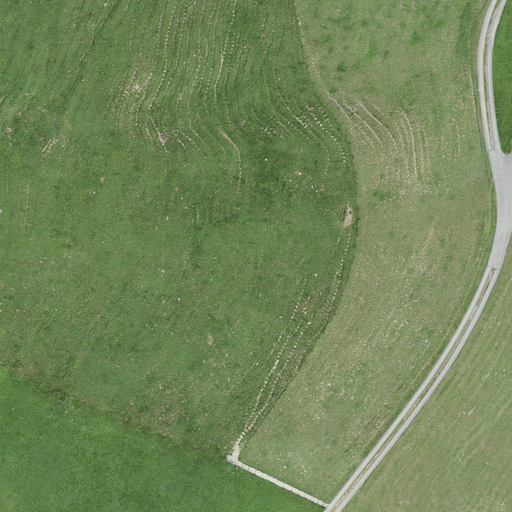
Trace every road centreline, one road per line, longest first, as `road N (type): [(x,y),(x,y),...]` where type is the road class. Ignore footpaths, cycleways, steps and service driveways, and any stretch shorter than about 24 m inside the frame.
road 1 (track): [(333,511),(468,320),(508,188)]
road 2 (track): [(508,188),(483,67),(502,0)]
